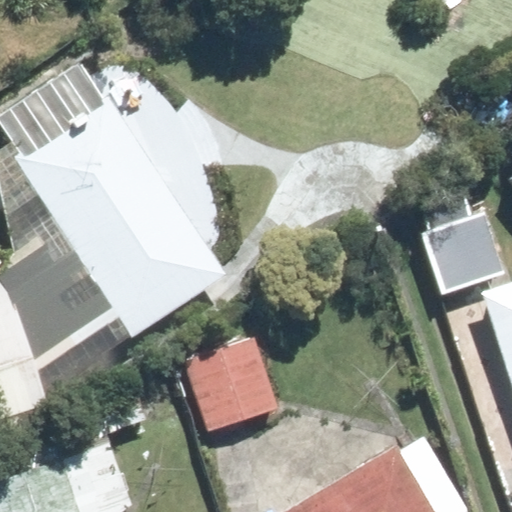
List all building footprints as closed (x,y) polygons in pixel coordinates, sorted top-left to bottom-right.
[(0,477),(58,458),(104,443),(74,376),(125,339),(222,268),(204,243),(237,220),(204,175),(237,152),(194,93),(168,112),(101,20),(0,93),(0,139),(7,152),(0,156),(0,218),(12,257),(0,262),(0,477)] [(471,203),(410,225),(436,296),(497,274),(471,203)] [(511,282),(475,295),(511,407),(511,282)] [(254,335),(179,358),(202,435),(277,412),(254,335)] [(397,453),(391,443),(282,511),(466,511),(467,511),(420,438),(397,453)] [(104,443),(58,458),(75,511),(117,511),(125,505),(104,443)] [(0,477),(0,511),(75,511),(58,458),(0,477)]
